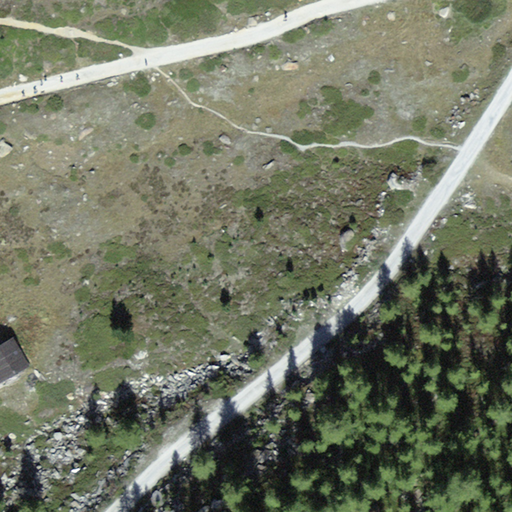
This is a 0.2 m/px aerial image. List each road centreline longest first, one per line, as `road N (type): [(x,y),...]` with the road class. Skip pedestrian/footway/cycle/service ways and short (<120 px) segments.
road 1 (track): [(142,511),(312,360),(464,165),(511,80)]
road 2 (track): [(372,0),(0,98)]
